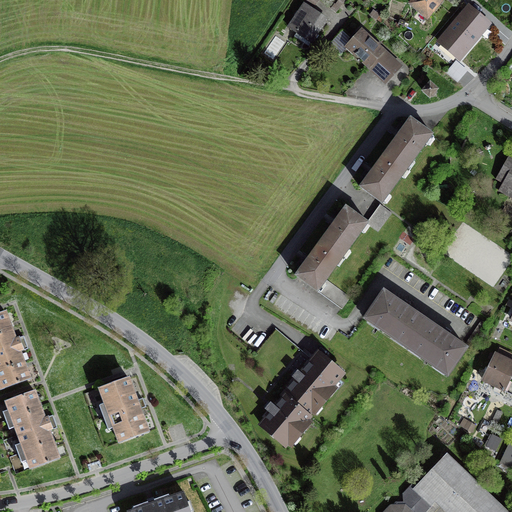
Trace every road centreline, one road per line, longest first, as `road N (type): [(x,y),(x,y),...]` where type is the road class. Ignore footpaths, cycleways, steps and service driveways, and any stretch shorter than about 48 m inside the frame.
road 1 (track): [(0,59),(61,48),(298,92)]
road 2 (residential): [(0,257),(168,359),(236,435)]
road 3 (residential): [(268,276),(395,109),(430,110),(474,95)]
road 4 (residential): [(268,276),(341,322),(352,321),(383,278),(466,335)]
road 5 (residential): [(236,435),(0,506)]
